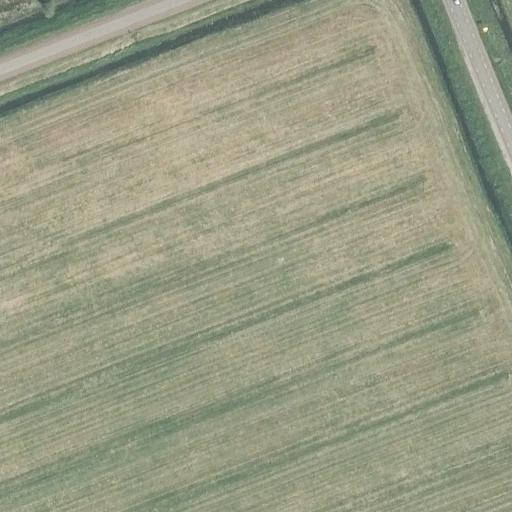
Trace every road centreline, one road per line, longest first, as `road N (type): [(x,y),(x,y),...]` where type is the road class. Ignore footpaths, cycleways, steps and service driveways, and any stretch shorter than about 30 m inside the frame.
road 1 (tertiary): [(188,0),(0,73)]
road 2 (tertiary): [(511,148),(451,0)]
